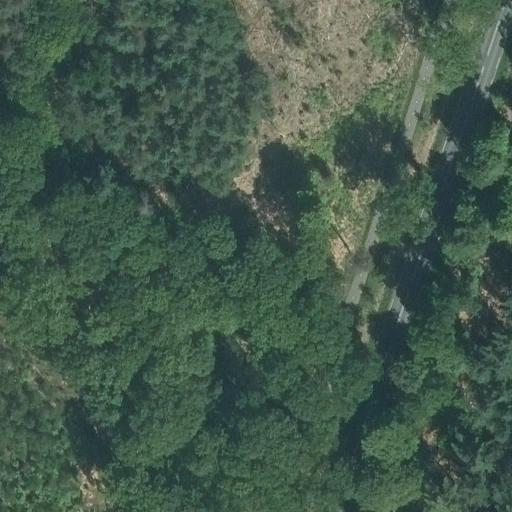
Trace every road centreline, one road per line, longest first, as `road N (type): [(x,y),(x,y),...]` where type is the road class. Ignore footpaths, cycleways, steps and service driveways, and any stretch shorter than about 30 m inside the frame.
road 1 (secondary): [(335,511),(506,0)]
road 2 (track): [(140,511),(92,449),(0,264)]
